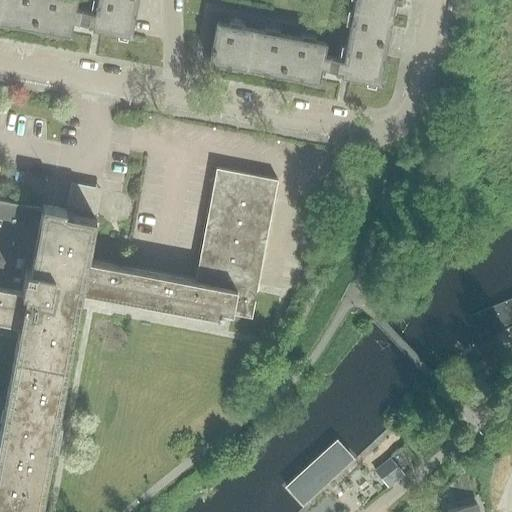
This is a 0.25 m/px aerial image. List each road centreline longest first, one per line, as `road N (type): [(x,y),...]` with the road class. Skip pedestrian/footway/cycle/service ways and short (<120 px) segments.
road 1 (residential): [(354,130),(171,96)]
road 2 (unclassified): [(373,511),(511,396)]
road 3 (residential): [(354,130),(391,130),(413,110),(436,0)]
road 4 (residential): [(171,96),(0,63)]
